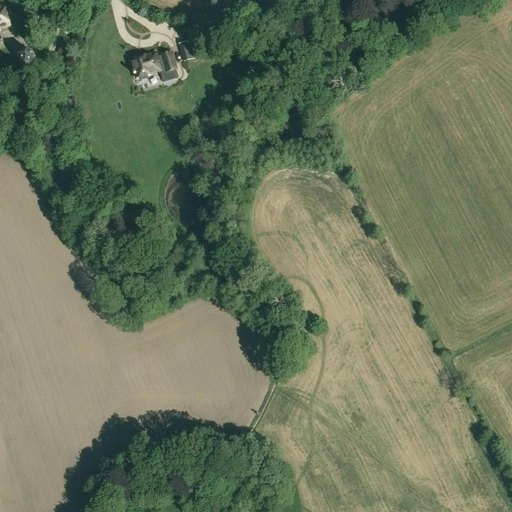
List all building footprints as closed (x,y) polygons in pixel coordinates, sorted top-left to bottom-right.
[(0,39),(2,38),(0,32),(0,28),(10,26),(9,22),(12,21),(8,9),(5,10),(4,7),(0,7),(0,39)] [(8,46),(0,49),(0,54),(1,57),(11,52),(8,46)] [(27,68),(36,61),(28,51),(19,58),(27,68)] [(181,55),(184,62),(197,59),(195,52),(181,55)] [(145,56),(131,60),(135,73),(134,73),(134,75),(136,75),(137,79),(140,78),(140,80),(148,78),(147,76),(150,75),(150,74),(166,70),(167,73),(176,70),(172,53),(162,56),(163,57),(158,59),(156,54),(145,57),(145,56)]
